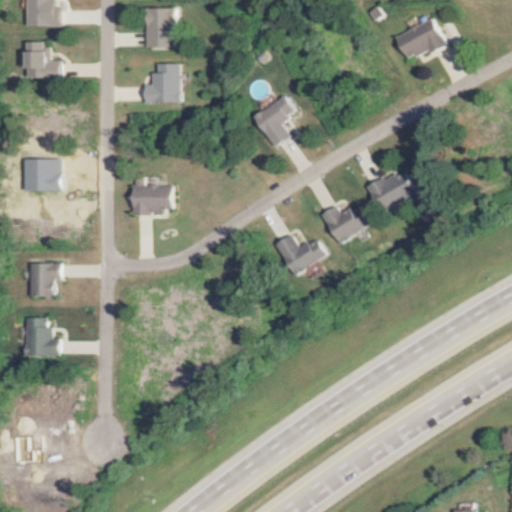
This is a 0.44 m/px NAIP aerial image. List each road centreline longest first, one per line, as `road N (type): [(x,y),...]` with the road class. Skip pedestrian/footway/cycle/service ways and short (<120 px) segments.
road 1 (residential): [(103,268),(186,256),(385,125),(511,60)]
road 2 (residential): [(102,0),(103,444)]
road 3 (motorway): [(511,301),(282,445),(191,511)]
road 4 (motorway): [(283,511),(511,364)]
